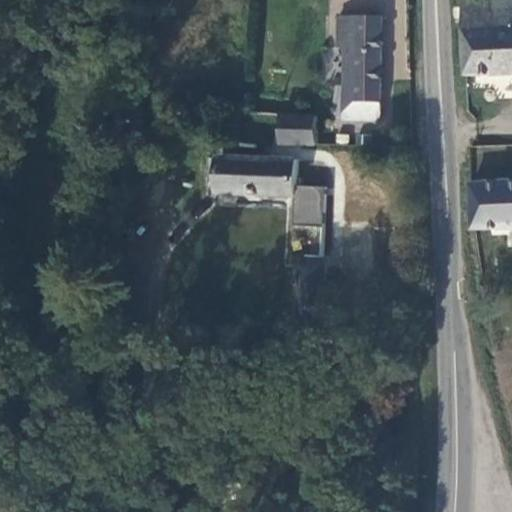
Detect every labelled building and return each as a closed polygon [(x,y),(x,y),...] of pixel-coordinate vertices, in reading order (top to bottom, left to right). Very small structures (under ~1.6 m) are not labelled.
[(511,0),(463,0),(467,74),(511,72),(511,0)] [(353,51),(356,18),(338,17),(336,49),(344,50),(353,51)] [(378,122),(382,18),(356,18),(353,51),(344,50),(340,120),(378,122)] [(316,145),(318,118),(279,116),(278,145),(316,145)] [(296,163),(219,162),(217,196),(295,197),(296,163)] [(511,181),(472,183),(474,228),(511,226),(511,181)] [(323,265),(292,269),(299,323),(329,317),(323,265)]
